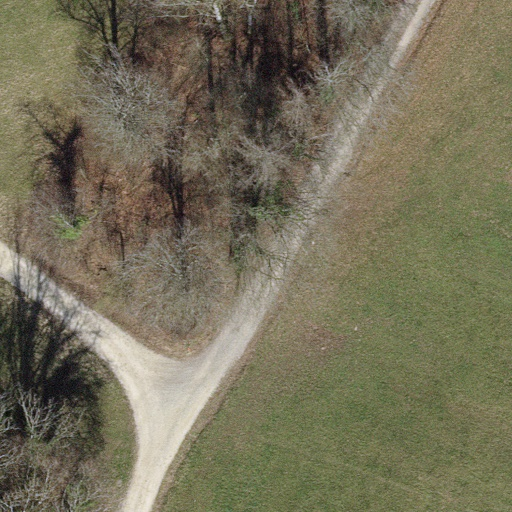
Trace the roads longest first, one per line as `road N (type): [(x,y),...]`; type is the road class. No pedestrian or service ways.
road 1 (track): [(426,0),(135,511)]
road 2 (track): [(0,255),(136,359),(188,417)]
